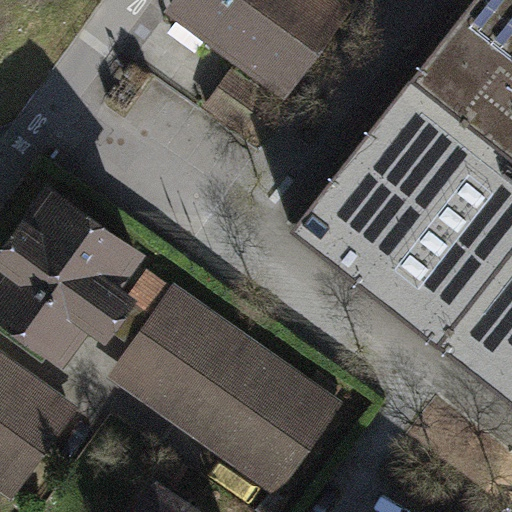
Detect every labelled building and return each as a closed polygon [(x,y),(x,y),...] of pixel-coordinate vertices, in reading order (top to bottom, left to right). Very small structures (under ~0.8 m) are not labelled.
[(345,4),(338,0),(177,0),(174,4),(285,85),(345,4)] [(511,0),(465,0),(289,222),(511,399),(511,0)] [(282,107),(232,69),(206,104),(256,142),(282,107)] [(135,249),(51,188),(25,222),(24,221),(0,254),(1,255),(0,257),(0,306),(61,350),(87,314),(104,326),(128,294),(111,282),(135,249)] [(133,347),(173,290),(146,270),(128,294),(104,326),(133,347)] [(335,403),(173,290),(133,347),(130,351),(135,385),(277,485),(335,403)] [(71,408),(0,357),(0,481),(11,490),(71,408)] [(199,511),(158,483),(137,511),(199,511)]
